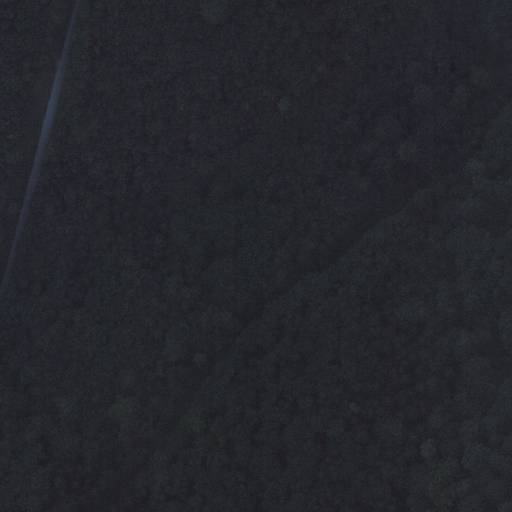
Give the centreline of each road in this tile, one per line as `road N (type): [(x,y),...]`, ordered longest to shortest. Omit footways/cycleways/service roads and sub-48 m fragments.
road 1 (track): [(511,94),(475,142),(340,254),(274,294),(167,436),(96,511)]
road 2 (track): [(77,0),(0,300)]
